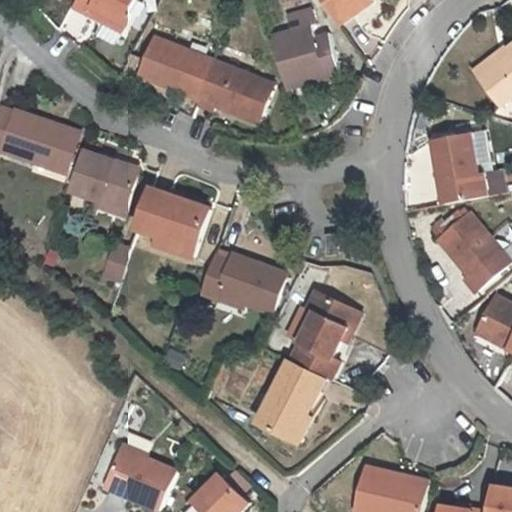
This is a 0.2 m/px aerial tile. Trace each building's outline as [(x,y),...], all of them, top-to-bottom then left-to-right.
[(147,0),(81,0),(78,7),(92,15),(97,7),(132,27),(147,0)] [(314,0),(339,33),(351,25),(347,17),(365,5),(371,0),(314,0)] [(365,5),(347,17),(351,25),(370,12),(365,5)] [(97,7),(92,15),(127,34),(132,27),(97,7)] [(309,32),(315,31),(309,11),(286,18),(289,32),(269,37),(281,83),(306,77),(308,84),(337,77),(328,39),(312,44),(309,32)] [(142,80),(201,106),(216,68),(156,43),(142,80)] [(511,44),(508,48),(511,53),(480,78),(503,107),(511,99),(511,44)] [(275,93),(216,68),(201,106),(198,111),(214,118),(218,112),(259,131),(275,93)] [(308,84),(306,77),(281,83),(283,91),(308,84)] [(0,141),(65,164),(80,122),(24,103),(22,105),(0,97),(0,141)] [(500,168),(489,130),(479,133),(490,171),(500,168)] [(432,140),(443,205),(484,198),(473,134),(432,140)] [(65,179),(98,191),(123,201),(135,166),(110,157),(111,152),(79,140),(65,179)] [(110,157),(135,166),(137,162),(111,152),(110,157)] [(133,221),(161,231),(173,235),(176,230),(197,237),(209,202),(147,180),(133,221)] [(98,191),(95,198),(120,208),(123,201),(98,191)] [(468,215),(437,242),(467,278),(463,281),(474,295),(510,264),(468,215)] [(337,240),(331,218),(313,222),(320,245),(337,240)] [(511,222),(498,234),(511,251),(511,222)] [(160,236),(193,248),(197,237),(176,230),(173,235),(161,231),(160,236)] [(126,241),(109,235),(99,268),(115,273),(126,241)] [(209,277),(236,288),(262,297),(276,260),(222,240),(219,246),(206,240),(192,277),(206,282),(209,277)] [(206,282),(234,293),(236,288),(209,277),(206,282)] [(344,301),(304,280),(295,299),(302,303),(278,350),(314,368),(319,370),(329,351),(322,347),(344,301)] [(483,332),(511,345),(511,347),(509,353),(511,353),(511,302),(500,297),(483,332)] [(480,337),(509,353),(511,347),(511,345),(483,332),(480,337)] [(296,404),(314,368),(278,350),(276,349),(250,401),(282,419),(291,402),(296,404)] [(121,447),(104,487),(158,511),(160,511),(178,473),(121,447)] [(353,511),(357,511),(421,511),(429,484),(364,464),(353,511)] [(243,511),(250,504),(221,478),(196,503),(203,511),(243,511)] [(486,511),(511,511),(511,493),(490,490),(486,511)]
